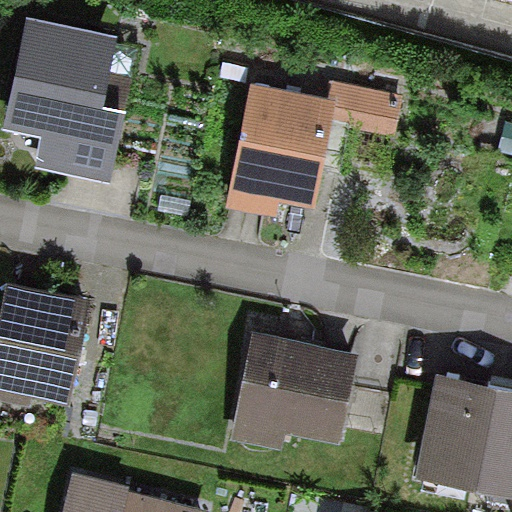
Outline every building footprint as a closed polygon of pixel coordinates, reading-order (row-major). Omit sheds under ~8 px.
[(99,43),(14,24),(0,86),(0,123),(38,132),(29,171),(95,185),(110,114),(85,108),(99,43)] [(315,98),(250,88),(231,206),(308,218),(322,127),(395,139),(402,94),(318,81),(315,98)] [(84,304),(1,288),(0,293),(0,399),(62,412),(84,304)] [(352,360),(251,342),(231,451),(281,459),(285,438),(336,447),(352,360)] [(511,511),(511,398),(435,384),(416,486),(511,504),(509,511),(511,511)] [(185,511),(69,484),(62,511),(185,511)]
